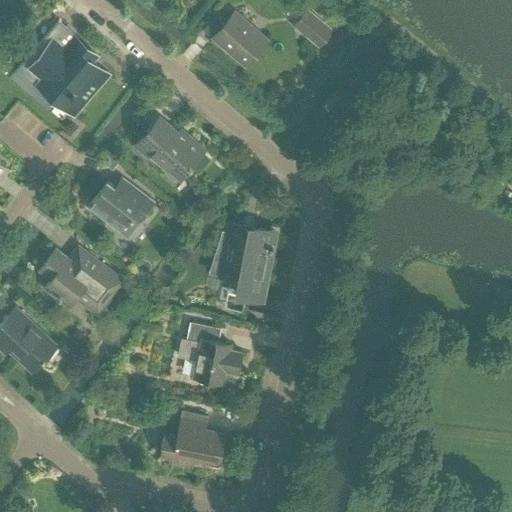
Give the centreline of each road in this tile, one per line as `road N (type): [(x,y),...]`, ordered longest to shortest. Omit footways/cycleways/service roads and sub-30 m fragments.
road 1 (residential): [(254,511),(312,196),(303,178),(85,0)]
road 2 (residential): [(215,511),(125,487),(37,427)]
road 3 (residential): [(0,231),(47,165),(4,130)]
